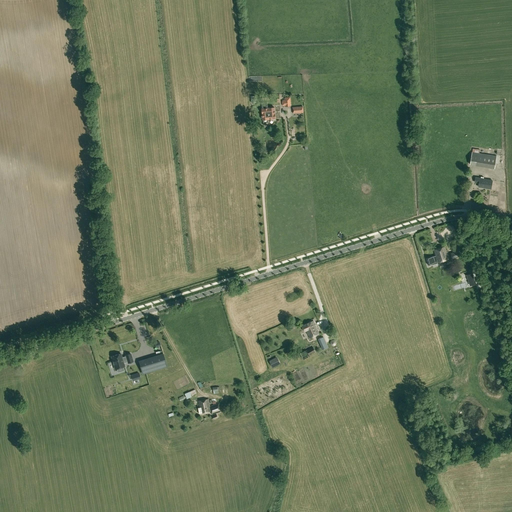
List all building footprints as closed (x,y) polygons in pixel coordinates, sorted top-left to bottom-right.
[(290,97),(283,98),(283,107),(291,106),(290,97)] [(263,121),(263,124),(267,123),(267,121),(276,120),(275,109),(262,110),(263,121)] [(496,156),(478,153),(472,152),(470,164),(477,165),(494,168),(496,156)] [(492,181),(484,179),(484,177),(481,176),(481,178),(476,177),(475,182),(479,183),(479,186),(491,188),(492,181)] [(434,250),(436,256),(432,257),(432,256),(427,258),(429,265),(432,264),(433,267),(439,265),(438,262),(448,259),(445,247),(434,250)] [(450,253),(452,259),(459,257),(457,251),(450,253)] [(473,273),(467,275),(470,286),(476,284),(473,273)] [(319,334),(316,326),(313,321),(302,326),(304,331),(306,330),(309,338),(319,334)] [(129,333),(124,334),(126,347),(136,345),(134,335),(130,336),(129,333)] [(307,350),(309,355),(316,352),(313,347),(307,350)] [(120,358),(111,361),(115,373),(124,370),(123,367),(128,366),(128,367),(133,365),(130,358),(126,359),(126,360),(123,361),(122,361),(120,358)] [(165,359),(141,367),(145,378),(169,371),(165,359)] [(210,411),(212,414),(220,412),(218,403),(210,406),(209,399),(198,401),(200,407),(198,408),(199,413),(210,411)] [(235,401),(228,404),(229,409),(231,408),(232,410),(237,409),(235,401)]
